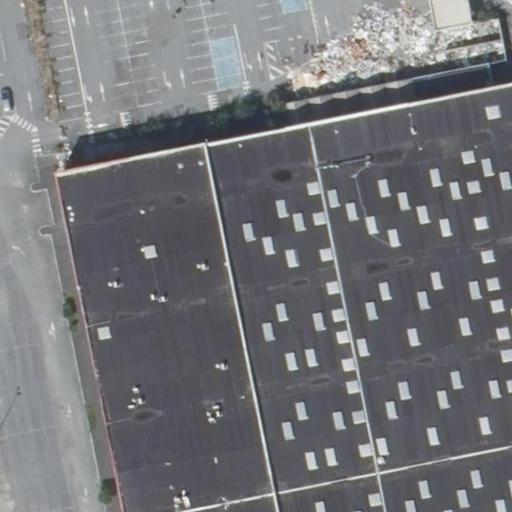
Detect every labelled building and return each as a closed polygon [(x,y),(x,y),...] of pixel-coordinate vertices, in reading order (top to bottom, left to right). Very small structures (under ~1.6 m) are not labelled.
[(466,0),(430,0),(436,30),(471,23),(466,0)] [(273,65),(310,58),(302,15),(281,19),(285,38),(268,41),(273,65)] [(476,25),(477,39),(508,36),(506,21),(476,25)] [(266,110),(271,134),(478,92),(473,67),(266,110)] [(51,88),(58,121),(82,116),(75,83),(51,88)] [(511,85),(44,182),(116,511),(254,511),(511,461),(511,85)] [(511,511),(511,461),(254,511),(511,511)]
